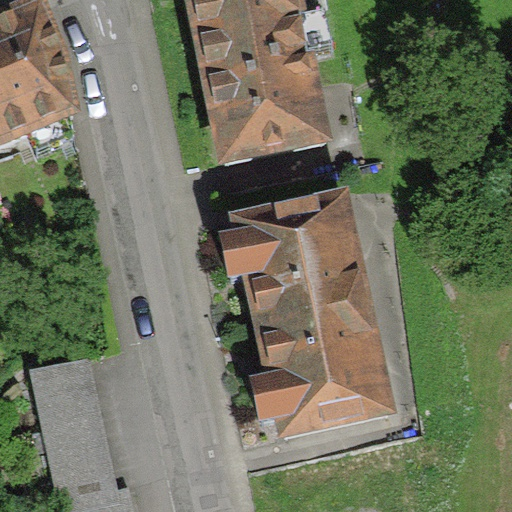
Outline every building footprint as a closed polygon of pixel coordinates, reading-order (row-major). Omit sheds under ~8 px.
[(190,0),(201,50),(303,30),(297,0),(190,0)] [(28,12),(0,23),(0,130),(66,104),(50,27),(28,12)] [(303,30),(201,50),(223,166),(326,146),(303,30)] [(266,329),(368,309),(346,198),(243,219),(266,329)] [(368,309),(266,329),(288,438),(390,418),(368,309)] [(99,365),(39,375),(62,511),(61,511),(135,511),(127,465),(116,467),(99,365)] [(395,511),(388,466),(278,486),(282,511),(395,511)]
